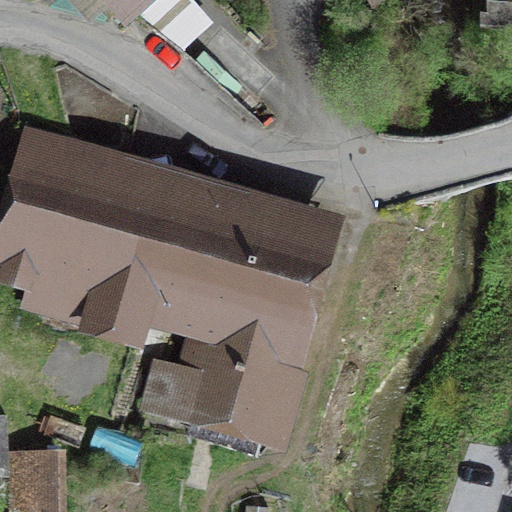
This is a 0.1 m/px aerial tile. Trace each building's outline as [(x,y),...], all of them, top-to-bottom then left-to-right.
[(131,0),(106,0),(117,12),(131,0)] [(511,5),(487,5),(487,19),(480,19),(480,33),(509,33),(509,30),(511,29),(511,5)] [(145,300),(190,313),(219,211),(21,154),(0,226),(0,257),(42,270),(32,307),(134,336),(145,300)] [(190,313),(220,322),(291,342),(320,241),(219,211),(190,313)] [(264,434),(291,342),(220,322),(204,378),(162,366),(151,403),(194,416),(188,437),(221,447),(227,424),(264,434)] [(59,511),(58,456),(12,457),(13,511),(59,511)]
